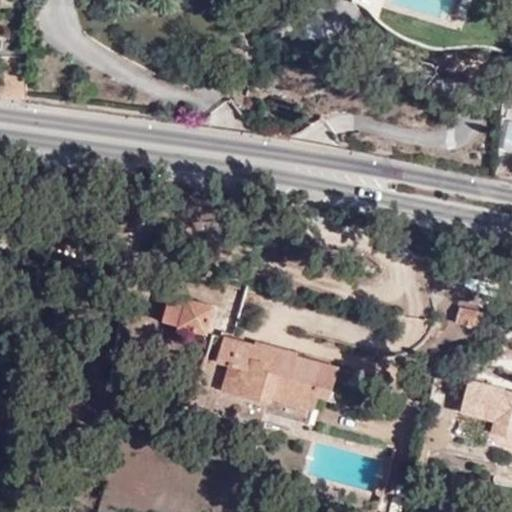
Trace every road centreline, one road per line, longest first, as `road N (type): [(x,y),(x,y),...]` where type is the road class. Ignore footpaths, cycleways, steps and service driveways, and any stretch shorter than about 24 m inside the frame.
road 1 (secondary): [(511,221),(0,130)]
road 2 (unknown): [(255,176),(254,117),(246,104),(125,71),(86,50),(57,24),(56,0)]
